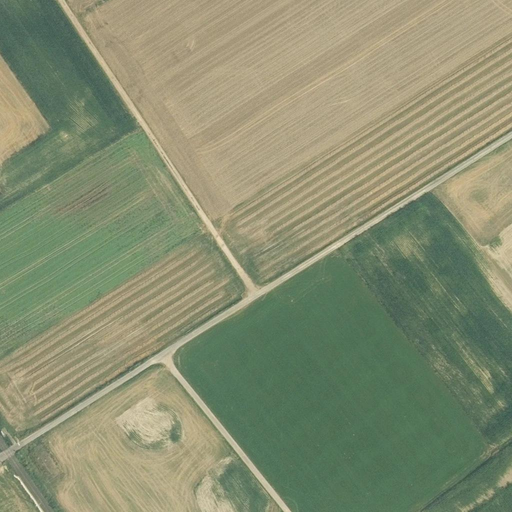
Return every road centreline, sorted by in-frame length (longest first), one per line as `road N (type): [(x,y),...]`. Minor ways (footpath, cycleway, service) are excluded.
road 1 (track): [(0,458),(511,136)]
road 2 (track): [(63,0),(255,296)]
road 3 (track): [(288,511),(165,354)]
